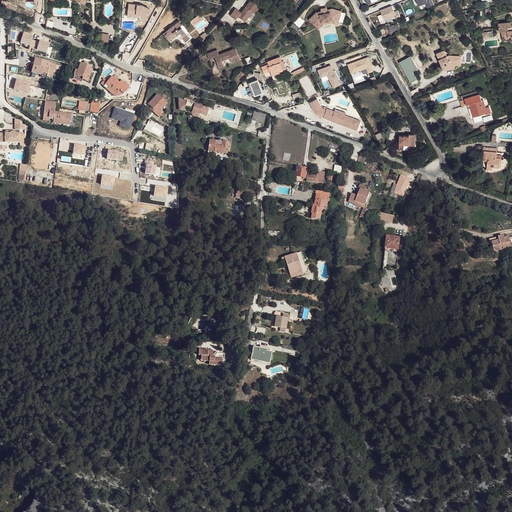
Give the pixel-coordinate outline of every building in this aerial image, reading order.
[(235,8),(230,15),(235,19),(237,16),(241,19),(244,16),(247,18),(252,11),(254,13),(260,5),(253,0),(249,0),(240,12),(235,8)] [(315,13),(308,19),(316,28),(321,23),(331,20),(338,22),(340,12),(331,9),(331,12),(317,15),(315,13)] [(321,23),(316,28),(317,30),(322,25),(331,23),(337,25),(338,22),(331,20),(321,23)] [(188,32),(180,21),(173,26),(175,29),(180,25),(186,33),(188,32)] [(511,22),(500,24),(501,37),(509,37),(510,41),(511,41),(511,22)] [(173,26),(165,32),(166,33),(163,36),(166,39),(169,37),(171,39),(176,35),(179,39),(181,37),(185,42),(190,38),(186,33),(180,25),(175,29),(173,26)] [(225,35),(224,31),(211,35),(213,39),(225,35)] [(102,33),(101,41),(108,42),(109,34),(102,33)] [(218,48),(208,52),(210,57),(215,55),(219,66),(224,64),(222,59),(230,56),(232,61),(240,58),(236,47),(220,53),(218,48)] [(453,58),(461,58),(461,65),(454,64),(454,69),(448,68),(448,66),(446,65),(443,66),(444,69),(455,70),(455,66),(461,66),(462,56),(461,56),(461,54),(450,54),(444,50),(442,51),(444,55),(446,54),(447,56),(449,55),(453,58)] [(437,53),(443,66),(446,65),(448,66),(448,68),(454,69),(454,64),(461,65),(461,58),(453,58),(449,55),(447,56),(446,54),(444,55),(442,51),(437,53)] [(282,55),(269,61),(271,65),(270,66),(274,73),(281,69),(282,71),(285,69),(285,68),(288,67),(284,60),(282,55)] [(47,67),(48,63),(35,59),(33,66),(31,72),(40,75),(41,73),(47,75),(49,68),(47,67)] [(88,81),(93,67),(87,65),(84,64),(81,63),(78,71),(77,75),(83,77),(83,79),(88,81)] [(52,79),(54,70),(49,68),(47,75),(46,77),(52,79)] [(77,75),(78,71),(76,70),(73,79),(82,82),(83,79),(83,77),(77,75)] [(120,91),(123,86),(119,82),(112,76),(108,82),(103,86),(115,96),(120,91)] [(121,80),(119,82),(123,86),(120,91),(123,93),(128,86),(121,80)] [(263,94),(258,81),(250,85),(255,97),(263,94)] [(480,93),(479,90),(461,95),(462,98),(465,98),(480,93)] [(482,99),(480,93),(465,98),(467,104),(471,103),(475,116),(485,113),(484,108),(486,107),(483,99),(482,99)] [(165,102),(156,94),(147,103),(152,108),(151,109),(158,116),(162,111),(160,108),(165,102)] [(181,100),(176,99),(177,104),(179,104),(177,109),(181,111),(182,108),(183,106),(184,107),(191,109),(189,115),(196,117),(197,113),(204,115),(206,108),(192,104),(193,102),(182,98),(181,100)] [(317,100),(310,104),(317,116),(324,118),(324,119),(331,122),(354,130),(358,120),(346,116),(335,113),(327,110),(327,111),(322,110),(317,100)] [(79,101),(77,110),(87,111),(90,103),(86,103),(86,102),(79,101)] [(55,103),(45,102),(43,120),(48,121),(49,118),(53,118),(53,123),(70,125),(71,114),(54,112),(55,103)] [(98,112),(99,104),(91,102),(88,111),(98,112)] [(131,129),(136,113),(115,107),(111,118),(120,121),(119,126),(131,129)] [(266,116),(254,112),(251,121),(263,125),(266,116)] [(4,135),(0,134),(0,143),(4,144),(23,144),(23,135),(14,135),(4,135)] [(413,145),(413,135),(408,134),(399,134),(399,143),(407,143),(407,145),(413,145)] [(226,154),(228,143),(208,140),(207,151),(226,154)] [(101,146),(120,148),(120,146),(117,143),(99,141),(98,151),(100,151),(101,146)] [(56,152),(57,145),(47,144),(45,151),(56,152)] [(96,176),(100,151),(98,151),(57,145),(56,152),(55,157),(53,170),(66,172),(96,176)] [(116,174),(120,148),(101,146),(100,151),(96,176),(97,176),(116,179),(116,174)] [(53,170),(55,157),(50,156),(49,162),(39,160),(35,160),(34,167),(53,170)] [(497,158),(496,156),(483,157),(483,161),(488,161),(487,166),(496,167),(496,168),(499,168),(500,158),(497,158)] [(305,179),(307,169),(297,167),(297,171),(296,171),(295,177),(305,179)] [(66,172),(53,170),(52,178),(62,180),(62,178),(66,178),(66,172)] [(317,176),(307,175),(307,181),(323,183),(324,170),(317,170),(317,176)] [(123,194),(126,176),(116,174),(116,179),(114,192),(114,193),(123,194)] [(114,192),(116,179),(97,176),(95,189),(114,192)] [(402,177),(395,195),(404,199),(411,181),(402,177)] [(353,196),(350,202),(355,205),(356,203),(365,207),(371,196),(366,194),(368,190),(361,187),(356,197),(353,196)] [(328,208),(329,198),(317,195),(315,206),(315,209),(313,208),(312,214),(313,214),(312,219),(318,220),(319,218),(322,219),(323,210),(324,210),(325,207),(328,208)] [(380,213),(378,219),(392,224),(394,217),(380,213)] [(389,235),(387,245),(399,245),(402,245),(402,243),(401,242),(401,237),(389,235)] [(493,244),(495,253),(511,249),(510,238),(505,239),(504,236),(498,238),(499,241),(493,244)] [(302,273),(298,255),(285,258),(287,268),(290,276),(302,273)] [(286,329),(288,316),(277,314),(275,328),(286,329)] [(269,364),(271,353),(259,351),(260,348),(253,347),(250,361),(269,364)] [(222,362),(223,356),(215,355),(214,356),(211,355),(212,352),(198,349),(197,354),(200,355),(199,359),(207,361),(206,364),(219,367),(220,361),(222,362)]
